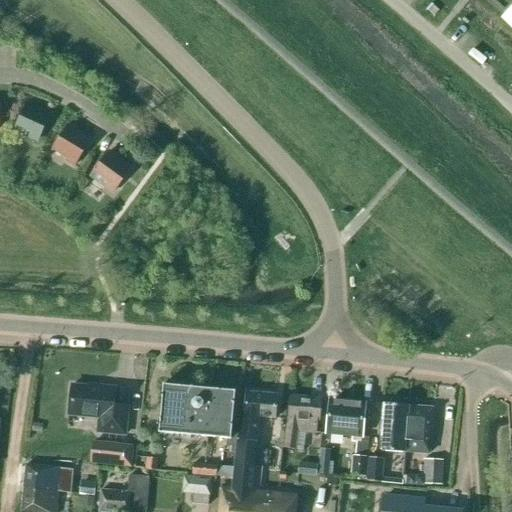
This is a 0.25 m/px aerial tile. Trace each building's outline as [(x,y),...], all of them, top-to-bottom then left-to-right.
[(511,1),(500,15),(511,26),(511,1)] [(51,114),(26,103),(16,125),(31,132),(29,138),(38,142),(51,114)] [(66,160),(74,166),(91,139),(68,125),(54,146),(69,155),(66,160)] [(94,171),(108,181),(104,187),(112,193),(131,167),(109,151),(94,171)] [(166,433),(184,435),(188,388),(163,385),(159,433),(166,433)] [(116,389),(100,387),(99,389),(72,386),(69,416),(99,419),(97,433),(125,436),(128,408),(114,407),(116,389)] [(212,390),(188,388),(184,435),(208,437),(212,390)] [(236,392),(212,390),(208,437),(227,439),(226,446),(231,447),(230,453),(236,454),(237,442),(239,431),(232,430),(236,392)] [(239,431),(237,442),(258,444),(260,418),(276,419),(278,396),(246,393),(244,416),(240,416),(239,431)] [(322,400),(291,397),(288,430),(286,429),(284,449),(296,450),(298,432),(315,433),(317,422),(320,422),(322,400)] [(365,404),(330,401),(327,434),(362,438),(365,404)] [(404,452),(405,441),(408,407),(384,405),(381,439),(382,439),(381,450),(392,451),(404,452)] [(408,407),(405,441),(404,452),(414,453),(429,455),(433,410),(408,407)] [(41,433),(43,425),(33,424),(32,432),(41,433)] [(134,446),(92,442),(90,463),(131,467),(134,446)] [(258,444),(237,442),(236,454),(235,467),(234,478),(233,488),(221,487),(218,511),(295,511),(297,495),(259,491),(261,467),(256,467),(258,444)] [(351,476),(365,477),(367,458),(353,456),(351,476)] [(145,469),(156,470),(157,459),(146,458),(145,469)] [(384,459),(368,458),(366,481),(382,483),(384,459)] [(444,461),(425,460),(424,476),(424,485),(442,486),(444,461)] [(193,475),(204,476),(205,465),(194,464),(193,475)] [(315,476),(317,466),(299,464),(298,474),(315,476)] [(205,465),(204,476),(210,476),(216,477),(217,466),(205,465)] [(24,489),(59,493),(69,494),(70,483),(60,482),(62,470),(27,466),(24,489)] [(217,466),(216,477),(234,478),(235,467),(217,466)] [(82,468),(81,476),(89,477),(90,469),(82,468)] [(415,485),(415,475),(406,475),(406,484),(415,485)] [(424,485),(424,476),(415,475),(415,485),(424,485)] [(99,511),(127,511),(128,509),(146,511),(149,479),(130,477),(129,493),(101,491),(99,511)] [(184,477),(182,492),(193,493),(194,478),(184,477)] [(57,511),(59,493),(24,489),(21,511),(57,511)] [(93,508),(94,498),(82,497),(80,506),(93,508)] [(385,498),(383,511),(441,511),(422,510),(423,502),(385,498)]
